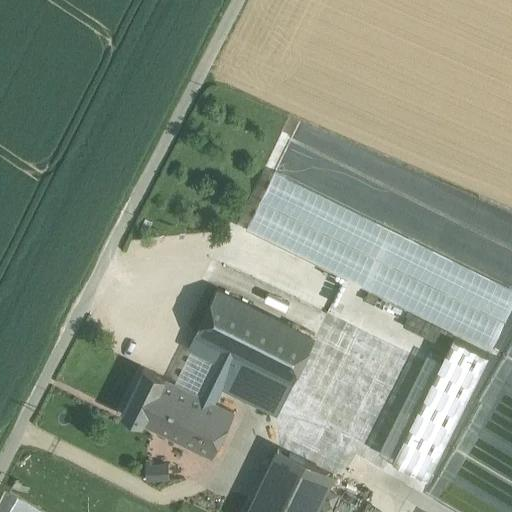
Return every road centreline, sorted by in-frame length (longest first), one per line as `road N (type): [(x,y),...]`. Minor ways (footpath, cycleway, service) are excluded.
road 1 (track): [(21,433),(141,493),(171,497),(267,444),(313,398),(337,338),(331,328),(222,273),(164,291),(100,266)]
road 2 (unclassified): [(0,476),(234,0)]
